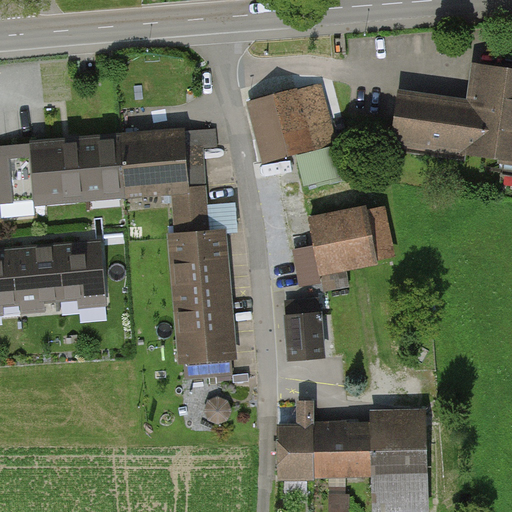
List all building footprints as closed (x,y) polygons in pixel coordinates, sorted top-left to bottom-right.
[(511,155),(511,73),(477,68),(472,105),(403,95),(396,139),(511,155)] [(317,86),(252,103),(268,160),(332,143),(317,86)] [(215,130),(0,147),(0,203),(174,189),(205,186),(202,147),(217,146),(215,130)] [(300,184),(288,185),(291,226),(303,225),(300,184)] [(209,236),(205,186),(174,189),(179,238),(175,238),(187,377),(233,373),(221,235),(209,236)] [(312,221),(326,290),(350,285),(346,265),(391,256),(382,207),(312,221)] [(103,241),(0,249),(0,317),(5,317),(5,307),(22,305),(23,315),(47,313),(47,304),(79,301),(80,309),(108,307),(103,241)] [(319,300),(287,303),(292,359),(323,357),(319,300)] [(281,429),(283,475),(374,473),(374,511),(399,511),(400,508),(428,508),(426,426),(313,428),(313,402),(300,402),(300,428),(281,429)]
